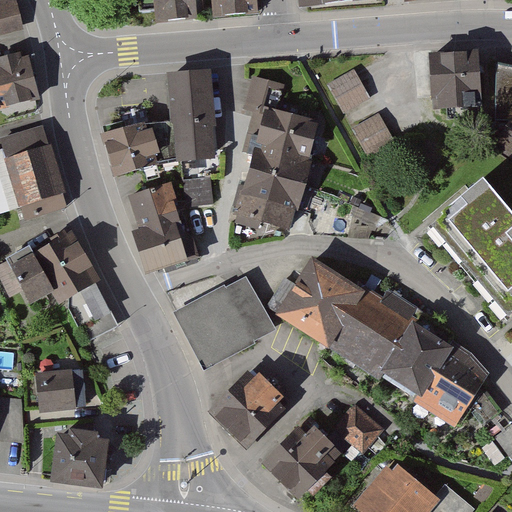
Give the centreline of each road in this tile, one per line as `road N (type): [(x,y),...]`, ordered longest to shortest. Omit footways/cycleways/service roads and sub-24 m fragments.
road 1 (residential): [(511,390),(398,266),(341,246),(283,247),(135,296)]
road 2 (tertiary): [(69,59),(66,96),(85,175),(135,296)]
road 3 (tertiary): [(511,27),(281,39)]
road 4 (tertiary): [(135,296),(170,376),(185,511)]
road 5 (tertiary): [(281,39),(69,59)]
